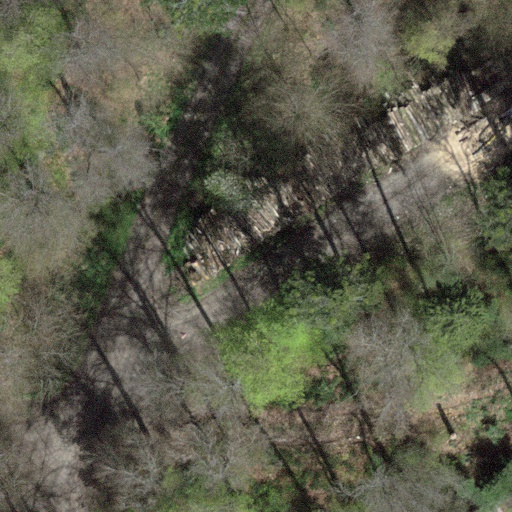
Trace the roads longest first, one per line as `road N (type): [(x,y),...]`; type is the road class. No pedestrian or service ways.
road 1 (track): [(38,459),(511,129)]
road 2 (track): [(38,459),(85,377),(258,0)]
